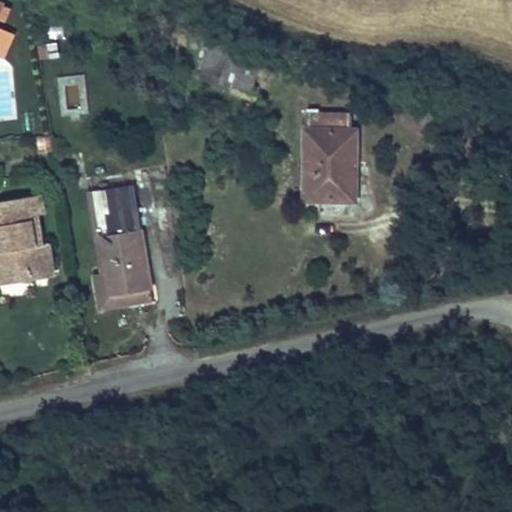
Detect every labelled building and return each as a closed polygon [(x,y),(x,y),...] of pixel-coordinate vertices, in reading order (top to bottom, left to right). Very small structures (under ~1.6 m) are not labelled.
[(253,91),(261,61),(209,41),(200,79),(253,91)] [(59,57),(56,43),(38,46),(41,60),(59,57)] [(67,112),(88,112),(87,75),(66,75),(67,112)] [(437,130),(441,117),(424,111),(420,124),(437,130)] [(357,200),(357,130),(352,130),(352,115),(307,114),(307,193),(331,194),(331,200),(357,200)] [(93,191),(135,184),(133,174),(91,182),(93,191)] [(152,290),(135,184),(93,191),(92,191),(106,274),(110,297),(152,290)] [(42,245),(37,215),(44,214),(42,195),(0,201),(0,284),(33,279),(31,271),(53,267),(49,244),(42,245)] [(54,276),(53,267),(31,271),(33,279),(54,276)] [(154,302),(152,290),(110,297),(106,274),(95,276),(101,311),(154,302)]
